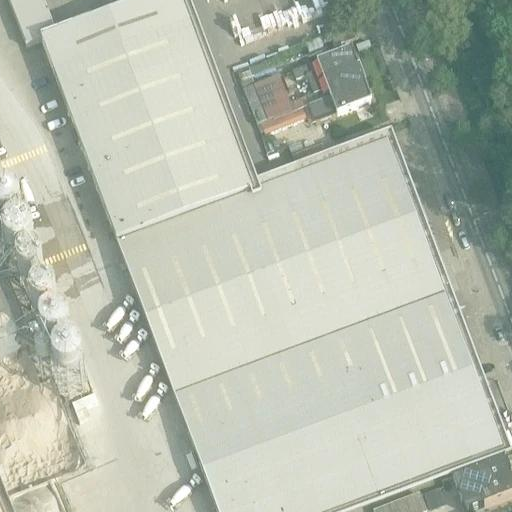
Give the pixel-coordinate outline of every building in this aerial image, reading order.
[(189,28),(54,79),(215,511),(346,511),(502,454),(387,146),(252,196),(189,28)] [(317,66),(280,81),(283,90),(297,84),(306,80),(309,89),(358,70),(352,53),(317,66)] [(313,100),(298,105),(300,111),(302,110),(303,111),(365,88),(358,70),(309,89),(313,99),(313,100)] [(365,88),(303,111),(303,112),(310,109),(316,126),(338,118),(371,105),(365,88)] [(303,113),(262,129),(265,138),(307,122),(303,113)] [(333,143),(291,157),(295,166),(336,152),(333,143)] [(476,511),(511,498),(511,480),(505,463),(505,462),(453,482),(463,511),(476,511)] [(425,499),(429,511),(431,511),(444,507),(439,494),(425,499)] [(425,511),(419,497),(379,511),(425,511)]
